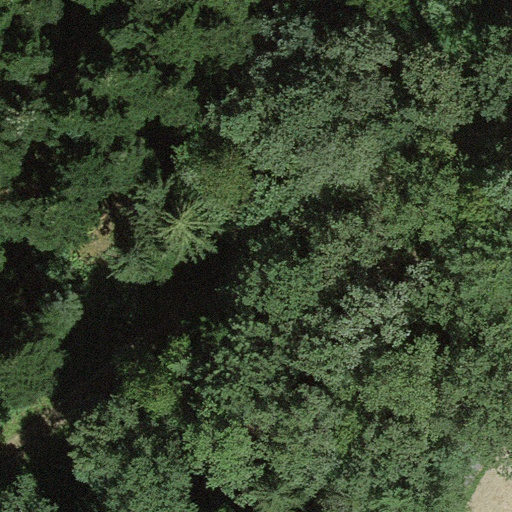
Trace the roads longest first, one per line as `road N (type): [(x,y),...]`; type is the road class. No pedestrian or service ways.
road 1 (track): [(511,114),(265,235),(147,317),(0,442)]
road 2 (track): [(426,511),(511,373)]
